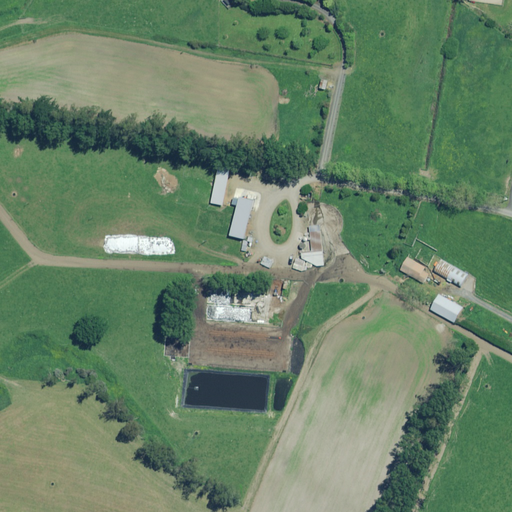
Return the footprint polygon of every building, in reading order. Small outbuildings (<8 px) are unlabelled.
[(256,196),(249,194),(248,199),(241,198),(232,236),(245,239),(256,196)] [(313,264),(317,266),(325,265),(320,225),(310,226),(313,252),(299,253),(293,268),(302,272),(307,271),(308,268),(312,268),(313,264)] [(274,261),(265,257),(261,264),(270,268),(274,261)] [(425,268),(409,258),(402,271),(424,283),(429,274),(424,271),(425,268)] [(468,275),(442,260),(435,272),(448,279),(448,280),(461,287),(468,275)] [(463,308),(439,295),(431,310),(456,322),(463,308)] [(249,398),(250,379),(207,378),(206,396),(249,398)]
